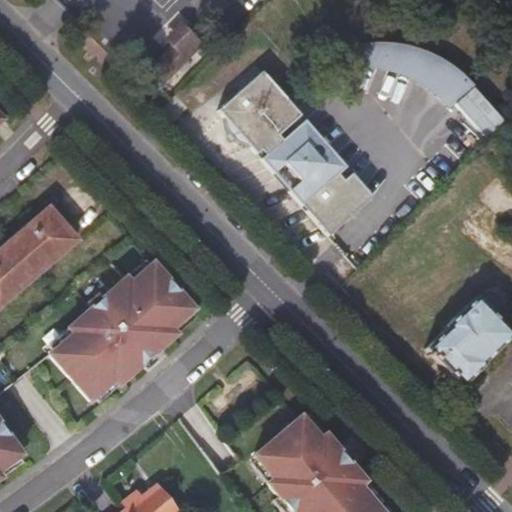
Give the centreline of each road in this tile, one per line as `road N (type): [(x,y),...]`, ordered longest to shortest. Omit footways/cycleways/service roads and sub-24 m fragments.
road 1 (residential): [(276,296),(6,511)]
road 2 (residential): [(276,296),(489,511)]
road 3 (residential): [(78,97),(276,296)]
